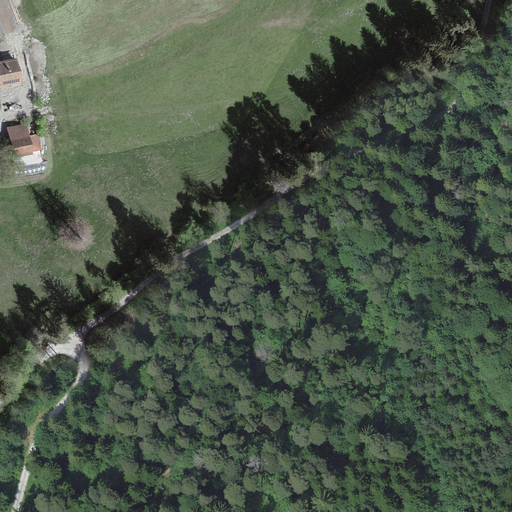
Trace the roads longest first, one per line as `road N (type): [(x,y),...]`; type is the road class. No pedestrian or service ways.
road 1 (track): [(484,0),(471,64),(435,110),(158,273),(65,344)]
road 2 (track): [(0,402),(57,344),(83,359),(81,379),(29,453),(16,511)]
